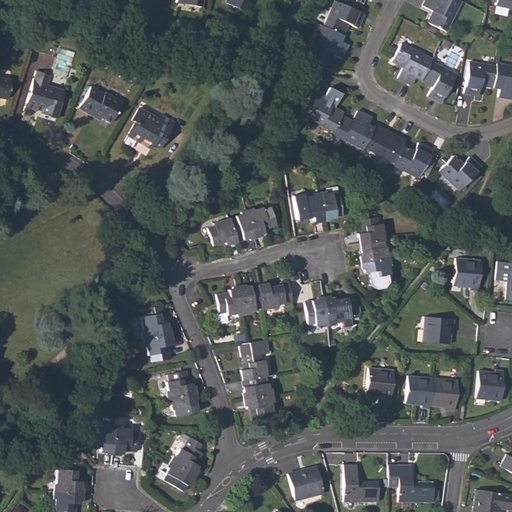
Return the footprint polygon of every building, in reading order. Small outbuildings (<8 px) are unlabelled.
[(243,0),(223,0),(223,2),(244,13),(249,3),(243,0)] [(425,23),(443,32),(459,1),(457,0),(424,0),(421,6),(431,11),(425,23)] [(511,0),(494,0),(493,5),(511,9),(511,0)] [(321,27),(341,35),(346,24),(355,28),(362,14),(334,1),(321,27)] [(304,56),(323,65),(328,53),(339,58),(346,45),(338,41),(341,35),(321,27),(319,25),(304,56)] [(395,78),(410,85),(414,77),(420,81),(429,62),(430,59),(399,44),(389,61),(401,67),(395,78)] [(453,74),(429,62),(420,81),(430,86),(426,95),(439,102),(453,74)] [(461,93),(477,96),(479,86),(491,88),(494,67),(467,63),(461,93)] [(496,96),(511,99),(511,93),(511,66),(494,64),(494,67),(491,88),(497,89),(496,96)] [(22,102),(39,108),(38,113),(52,118),(58,104),(55,103),(59,93),(44,88),(48,75),(34,70),(22,102)] [(75,108),(87,115),(89,113),(107,125),(120,101),(103,92),(102,93),(89,85),(75,108)] [(331,130),(339,115),(341,111),(330,106),(337,92),(327,87),(323,96),(311,90),(298,114),(331,130)] [(330,133),(360,149),(362,146),(371,127),(366,124),(369,117),(355,110),(350,120),(339,115),(331,130),(330,133)] [(135,125),(129,136),(138,142),(136,145),(144,149),(146,146),(159,154),(175,127),(163,120),(160,125),(140,113),(133,124),(135,125)] [(362,146),(392,162),(401,145),(403,140),(372,125),(371,127),(362,146)] [(133,150),(136,145),(138,142),(129,136),(124,145),(133,150)] [(391,164),(415,177),(430,149),(416,142),(411,150),(401,145),(392,162),(391,164)] [(436,171),(457,190),(478,167),(467,157),(460,164),(450,155),(436,171)] [(318,195),(322,219),(341,216),(337,193),(331,195),(330,193),(318,195)] [(311,217),(312,220),(322,219),(318,195),(302,197),(302,200),(295,201),(298,219),(311,217)] [(245,212),(253,236),(262,232),(261,228),(274,224),(268,207),(261,210),(260,207),(245,212)] [(227,218),(235,241),(253,236),(245,212),(227,218)] [(356,234),(357,244),(381,240),(383,240),(380,223),(377,224),(376,217),(358,220),(360,233),(356,234)] [(205,228),(211,246),(223,241),(225,245),(235,241),(227,218),(211,223),(212,225),(205,228)] [(391,258),(388,239),(383,240),(381,240),(382,246),(383,246),(385,259),(391,258)] [(382,246),(381,240),(357,244),(360,263),(385,259),(383,246),(382,246)] [(468,290),(476,291),(479,261),(454,258),(451,286),(468,288),(468,290)] [(366,273),(368,285),(386,282),(385,276),(388,275),(385,259),(360,263),(362,273),(366,273)] [(506,274),(503,300),(511,300),(511,265),(507,265),(506,274)] [(258,308),(258,310),(275,307),(275,305),(281,304),(282,306),(290,304),(286,281),(278,282),(279,285),(265,287),(264,284),(254,285),(258,308)] [(236,288),(240,313),(252,311),(252,309),(258,308),(254,285),(236,288)] [(223,313),(224,315),(240,313),(236,288),(226,290),(226,294),(214,296),(216,314),(223,313)] [(321,299),(325,323),(341,321),(340,318),(348,317),(347,315),(356,314),(355,304),(354,299),(345,300),(345,299),(331,300),(330,297),(321,299)] [(312,323),(312,325),(325,323),(321,299),(302,302),(305,325),(312,323)] [(138,317),(142,340),(167,335),(164,322),(159,323),(158,316),(157,316),(155,306),(143,308),(144,315),(138,317)] [(420,342),(448,345),(449,328),(452,328),(452,320),(422,317),(420,342)] [(138,350),(140,363),(166,359),(164,346),(169,345),(167,335),(142,340),(144,349),(138,350)] [(238,369),(239,381),(263,377),(265,377),(262,359),(259,360),(258,354),(267,352),(265,340),(263,340),(245,343),(238,344),(240,356),(241,356),(242,369),(238,369)] [(306,361),(307,369),(316,368),(315,360),(306,361)] [(380,400),(388,401),(391,371),(366,368),(363,396),(380,397),(380,400)] [(473,398),(498,401),(501,371),(493,370),(493,372),(476,371),(473,398)] [(164,381),(167,398),(191,394),(189,383),(186,383),(184,371),(166,374),(166,381),(164,381)] [(141,373),(131,375),(133,382),(133,384),(143,382),(141,373)] [(419,408),(428,409),(428,406),(431,378),(406,376),(403,403),(420,405),(419,408)] [(239,381),(243,399),(267,396),(265,382),(264,383),(263,377),(239,381)] [(444,410),(452,411),(455,381),(431,378),(428,406),(444,408),(444,410)] [(171,410),(172,416),(194,412),(191,394),(167,398),(169,410),(171,410)] [(248,408),(250,421),(268,418),(267,412),(270,411),(267,396),(243,399),(244,409),(248,408)] [(98,452),(111,453),(113,427),(89,426),(87,446),(98,446),(98,452)] [(111,453),(121,454),(122,450),(134,451),(136,432),(129,432),(129,428),(113,427),(111,453)] [(170,462),(191,475),(196,466),(193,464),(199,453),(196,451),(199,444),(190,439),(186,445),(183,444),(180,450),(178,448),(170,462)] [(498,466),(511,473),(511,458),(505,454),(498,466)] [(162,480),(181,492),(191,475),(170,462),(163,473),(165,474),(162,480)] [(341,502),(376,502),(376,482),(355,482),(355,465),(341,465),(341,502)] [(396,487),(396,502),(431,502),(431,481),(410,481),(410,465),(396,465),(396,469),(386,469),(386,488),(396,487)] [(286,474),(293,500),(321,493),(314,467),(286,474)] [(53,491),(77,494),(78,482),(74,481),(75,471),(55,469),(53,491)] [(511,511),(511,496),(473,490),(470,511),(498,511),(501,511),(511,511)] [(53,511),(72,511),(73,504),(76,504),(77,494),(53,491),(52,508),(54,508),(53,511)]
